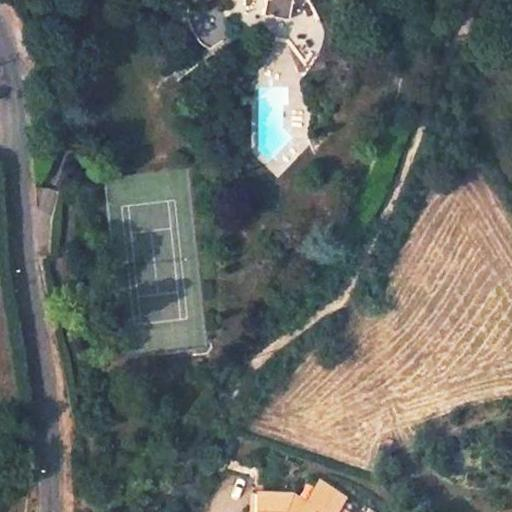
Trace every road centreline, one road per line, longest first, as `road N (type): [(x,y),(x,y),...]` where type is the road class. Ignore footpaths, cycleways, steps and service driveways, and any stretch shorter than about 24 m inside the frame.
road 1 (track): [(472,0),(383,218),(341,298),(263,355),(148,511)]
road 2 (unclassified): [(50,511),(46,389),(23,264),(11,73),(0,36)]
